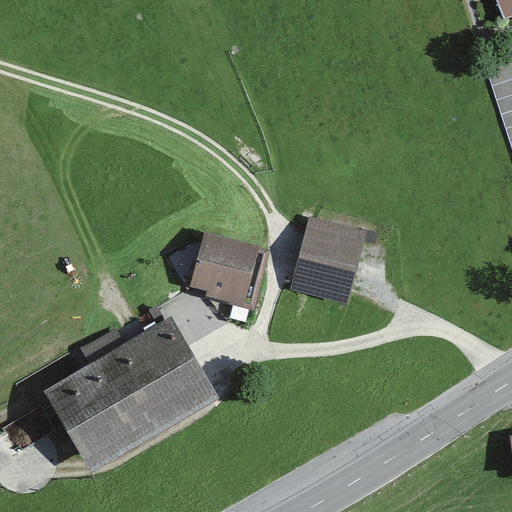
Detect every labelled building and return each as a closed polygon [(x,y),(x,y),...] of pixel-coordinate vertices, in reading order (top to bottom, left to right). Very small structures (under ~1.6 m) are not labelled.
[(511,0),(494,0),(502,20),(511,15),(511,0)] [(511,53),(485,62),(511,146),(511,53)] [(367,233),(309,217),(290,288),(348,304),(367,233)] [(269,251),(206,235),(193,286),(208,290),(207,297),(254,309),(269,251)] [(172,318),(47,393),(94,471),(219,397),(172,318)]
